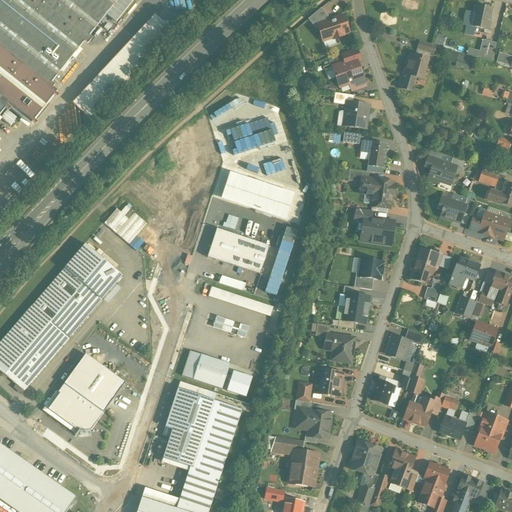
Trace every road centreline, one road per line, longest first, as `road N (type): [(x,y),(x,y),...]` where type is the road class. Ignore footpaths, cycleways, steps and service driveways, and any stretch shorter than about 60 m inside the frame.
road 1 (primary): [(250,6),(0,259)]
road 2 (residential): [(356,0),(404,152),(414,225)]
road 3 (residential): [(175,294),(171,341),(115,496)]
road 4 (residential): [(414,225),(351,419)]
road 5 (residential): [(351,419),(511,479)]
road 6 (residential): [(115,496),(0,411)]
